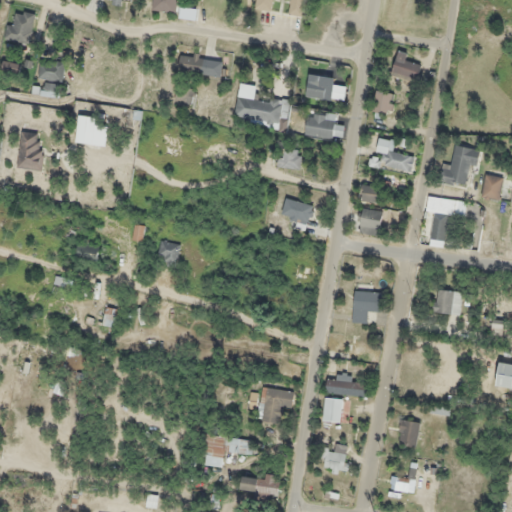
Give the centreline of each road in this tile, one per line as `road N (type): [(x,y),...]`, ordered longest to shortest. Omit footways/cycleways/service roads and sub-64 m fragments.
road 1 (residential): [(453,0),(368,511)]
road 2 (residential): [(373,0),(293,511)]
road 3 (residential): [(363,57),(187,28),(121,30),(36,0)]
road 4 (residential): [(511,272),(337,246)]
